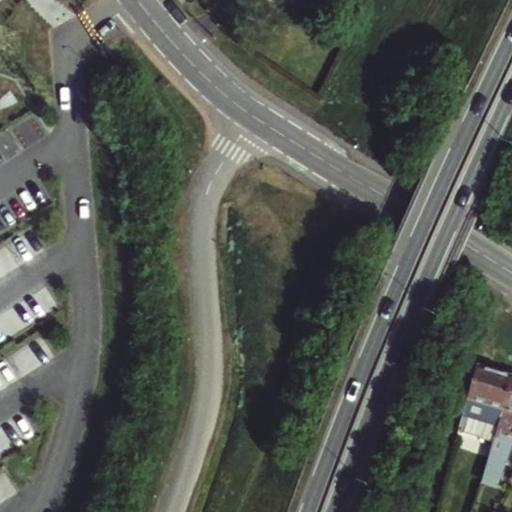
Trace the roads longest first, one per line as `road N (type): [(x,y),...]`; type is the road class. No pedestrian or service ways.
road 1 (trunk): [(511,68),(404,302),(321,511)]
road 2 (residential): [(174,511),(210,397),(203,213),(215,175),(253,116)]
road 3 (tertiary): [(511,273),(253,116)]
road 4 (tertiary): [(253,116),(184,56),(138,0)]
